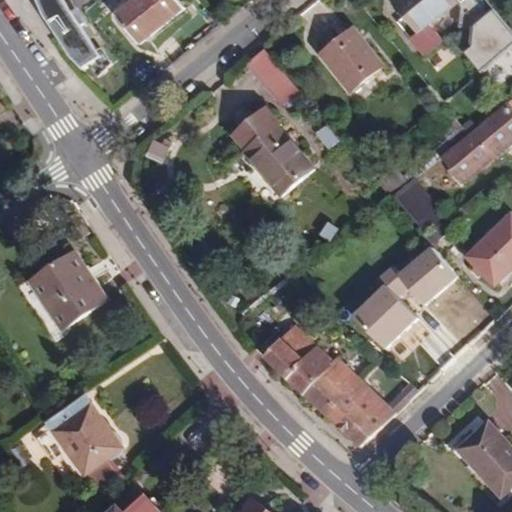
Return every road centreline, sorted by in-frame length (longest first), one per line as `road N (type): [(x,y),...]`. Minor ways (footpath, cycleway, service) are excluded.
road 1 (tertiary): [(346,489),(271,415),(201,328),(82,154)]
road 2 (residential): [(288,0),(82,154)]
road 3 (residential): [(346,489),(511,336)]
road 4 (tertiary): [(82,154),(0,32)]
